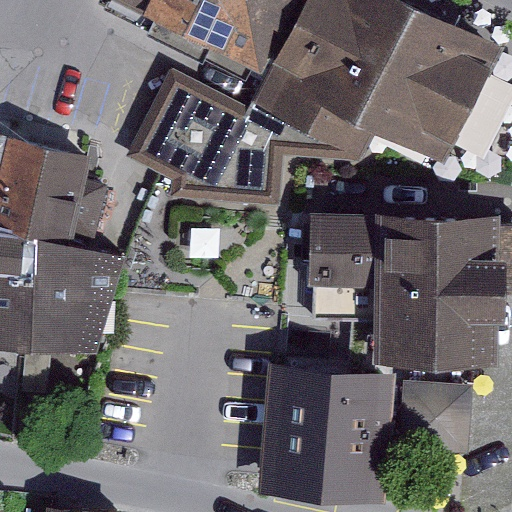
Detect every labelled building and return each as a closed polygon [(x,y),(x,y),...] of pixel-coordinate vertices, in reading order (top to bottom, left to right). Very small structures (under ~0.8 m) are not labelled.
[(105,0),(105,1),(246,71),(252,59),(266,66),(298,0),(105,0)] [(505,37),(430,0),(298,0),(266,66),(246,111),(246,102),(172,64),(127,154),(172,177),(170,193),(280,203),(285,153),(360,158),(381,119),(444,154),(505,37)] [(88,175),(92,151),(0,129),(0,268),(34,271),(37,231),(95,244),(108,183),(88,175)] [(375,207),(310,206),(309,280),(315,280),(314,317),(375,318),(374,356),(499,359),(500,313),(507,313),(507,288),(511,288),(511,219),(500,219),(500,206),(375,204),(375,207)] [(34,271),(0,268),(0,342),(98,348),(126,252),(95,244),(37,231),(34,271)] [(398,367),(269,358),(259,488),(388,497),(398,367)] [(468,454),(472,384),(403,380),(398,450),(468,454)] [(122,511),(122,505),(47,500),(45,511),(122,511)]
